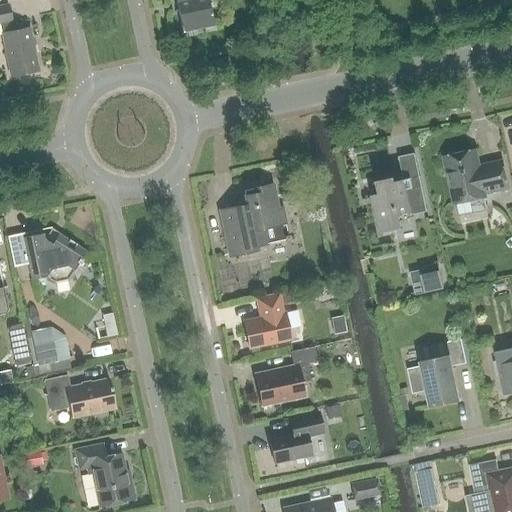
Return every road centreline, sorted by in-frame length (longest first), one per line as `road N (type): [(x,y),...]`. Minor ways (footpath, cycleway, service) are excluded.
road 1 (residential): [(242,511),(169,175)]
road 2 (residential): [(185,118),(511,49)]
road 3 (residential): [(110,187),(178,511)]
